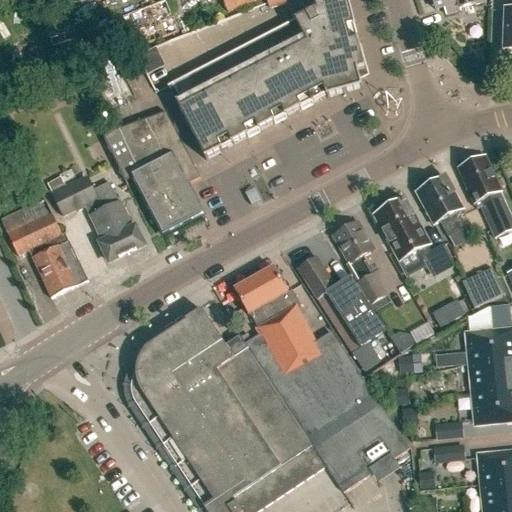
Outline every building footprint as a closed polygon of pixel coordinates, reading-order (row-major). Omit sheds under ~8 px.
[(68,0),(41,0),(45,10),(69,1),(68,0)] [(316,9),(317,13),(170,89),(207,160),(328,98),(328,99),(363,89),(359,73),(366,71),(347,0),(316,9)] [(221,0),(227,14),(264,0),(221,0)] [(284,0),(268,0),(266,1),(268,9),(285,4),(284,0)] [(431,0),(435,13),(444,11),(446,16),(459,12),(459,11),(484,4),(483,0),(431,0)] [(95,29),(107,60),(176,34),(165,3),(95,29)] [(511,11),(505,12),(503,52),(511,52),(511,11)] [(188,16),(174,20),(180,40),(194,36),(188,16)] [(139,58),(148,76),(168,66),(158,48),(139,58)] [(188,187),(199,181),(165,116),(101,141),(124,185),(130,183),(145,210),(147,209),(162,238),(204,216),(188,187)] [(485,160),(458,171),(476,212),(481,210),(495,241),(511,233),(511,222),(500,196),(500,195),(485,160)] [(85,208),(102,244),(100,245),(109,264),(144,248),(135,229),(133,230),(120,204),(118,204),(109,185),(92,193),(85,179),(53,195),(63,217),(75,212),(76,213),(85,208)] [(459,219),(465,216),(446,182),(442,181),(416,195),(435,228),(440,225),(448,239),(465,230),(459,219)] [(260,203),(255,193),(255,192),(251,194),(246,197),(252,207),(257,205),(260,203)] [(421,269),(412,274),(413,276),(429,268),(436,280),(457,268),(445,248),(430,256),(426,249),(429,248),(404,202),(374,218),(399,264),(414,256),(421,269)] [(8,236),(18,258),(28,253),(50,301),(88,283),(65,235),(61,237),(45,204),(2,224),(8,236)] [(358,226),(335,240),(344,254),(341,255),(348,267),(346,268),(353,281),(357,287),(356,287),(369,310),(387,300),(374,277),(373,277),(363,260),(374,253),(373,253),(373,252),(374,251),(370,243),(369,244),(364,236),(365,235),(361,228),(360,229),(358,226)] [(317,260),(298,272),(352,356),(367,379),(400,358),(385,335),(376,340),(342,287),(341,286),(336,289),(317,260)] [(274,270),(233,293),(248,318),(250,317),(258,331),(255,332),(265,349),(282,381),(323,358),(296,310),(293,310),(286,297),(288,296),(274,270)] [(462,284),(474,310),(504,296),(492,270),(462,284)] [(493,325),(511,324),(511,317),(511,306),(492,307),(493,325)] [(282,381),(265,349),(237,367),(207,321),(181,339),(184,343),(142,370),(138,374),(135,379),(132,384),(132,390),(132,395),(133,401),(136,406),(201,505),(205,511),(248,511),(239,497),(249,491),(260,484),(270,477),(280,470),(290,463),(301,456),(297,451),(308,444),(325,470),(343,496),(407,453),(375,402),(362,382),(341,348),(323,358),(282,381)] [(471,368),(511,363),(511,334),(468,339),(471,368)] [(511,363),(471,368),(474,397),(511,393),(511,363)] [(396,390),(397,406),(411,405),(410,389),(396,390)] [(511,393),(474,397),(477,426),(511,422),(511,393)] [(448,446),(447,440),(413,442),(415,465),(437,464),(435,447),(448,446)] [(297,451),(301,456),(315,477),(325,470),(308,444),(297,451)] [(468,462),(467,446),(437,448),(438,464),(468,462)] [(290,463),(304,484),(315,477),(301,456),(290,463)] [(511,456),(481,460),(483,489),(511,486),(511,456)] [(280,470),(294,491),(304,484),(290,463),(280,470)] [(270,477),(284,498),(294,491),(280,470),(270,477)] [(436,472),(421,473),(423,491),(437,490),(436,472)] [(260,484),(274,505),(284,498),(270,477),(260,484)] [(249,491),(263,511),(274,505),(260,484),(249,491)] [(511,511),(511,486),(483,489),(485,511),(511,511)] [(239,497),(248,511),(262,511),(263,511),(249,491),(239,497)] [(424,511),(439,511),(438,500),(424,501),(424,511)]
